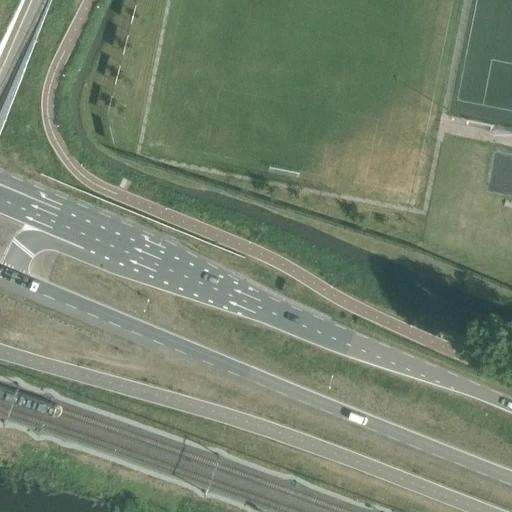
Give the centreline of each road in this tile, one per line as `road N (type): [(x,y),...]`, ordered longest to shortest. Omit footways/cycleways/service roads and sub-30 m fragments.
road 1 (primary): [(13,275),(511,476)]
road 2 (primary): [(511,407),(88,235)]
